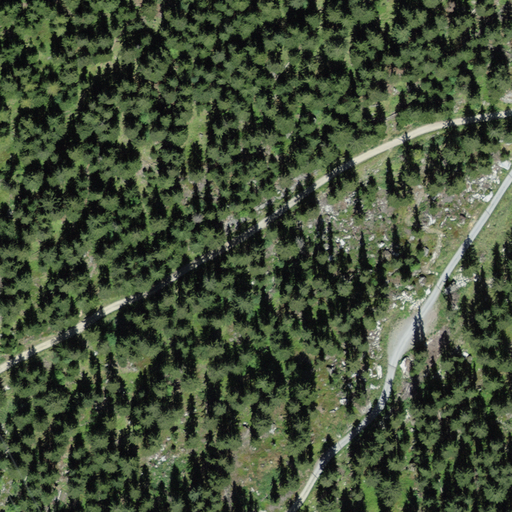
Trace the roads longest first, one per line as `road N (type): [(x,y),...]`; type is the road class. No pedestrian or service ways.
road 1 (track): [(0,369),(247,234),(399,139)]
road 2 (track): [(511,176),(396,344),(375,411),(320,464),(289,511)]
